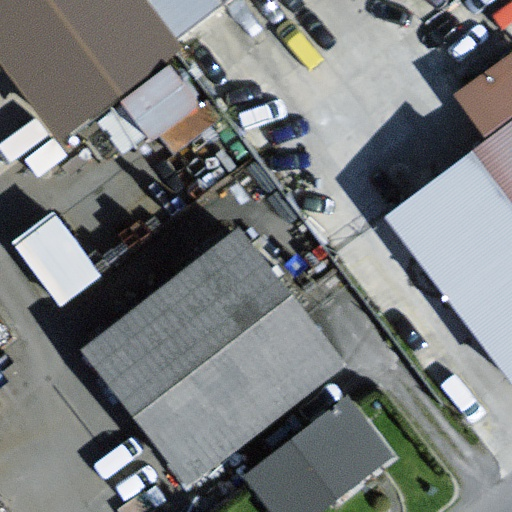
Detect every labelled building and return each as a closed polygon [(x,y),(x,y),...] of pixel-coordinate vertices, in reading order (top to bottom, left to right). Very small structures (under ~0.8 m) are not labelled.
[(177,44),(144,0),(0,0),(0,37),(65,125),(177,44)] [(511,134),(488,153),(511,184),(511,134)] [(511,357),(511,184),(488,153),(404,215),(511,357)] [(54,201),(14,229),(59,292),(99,264),(54,201)] [(344,363),(245,235),(98,346),(197,475),(344,363)] [(310,511),(390,452),(352,402),(258,474),(286,511),(310,511)]
